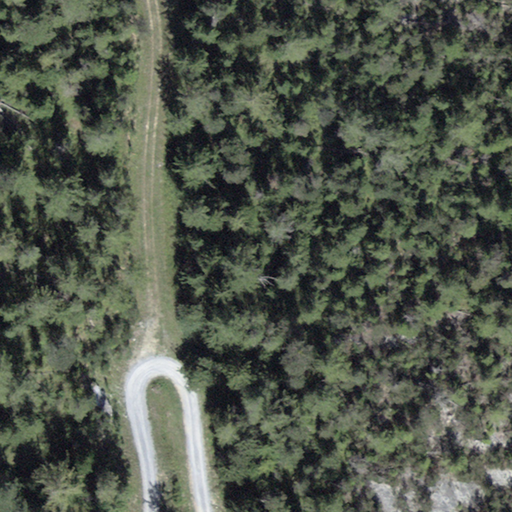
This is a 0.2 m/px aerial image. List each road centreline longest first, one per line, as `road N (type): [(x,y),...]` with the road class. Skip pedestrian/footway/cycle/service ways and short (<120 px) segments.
road 1 (track): [(153,0),(153,367)]
road 2 (track): [(153,367),(177,372),(189,393),(203,511)]
road 3 (track): [(153,367),(139,377),(135,395),(151,511)]
